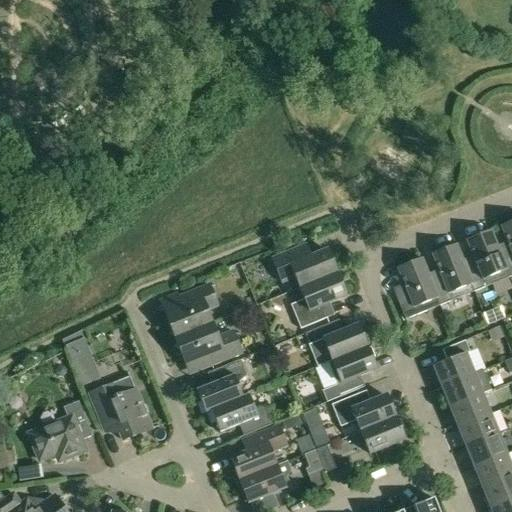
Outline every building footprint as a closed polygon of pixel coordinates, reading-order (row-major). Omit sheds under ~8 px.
[(508,278),(511,276),(511,222),(501,227),(507,243),(496,247),(508,278)] [(473,256),(462,261),(461,261),(474,292),(508,278),(496,247),(490,231),(466,241),(473,256)] [(438,270),(427,275),(439,306),(474,292),(461,261),(462,261),(455,245),(432,255),(438,270)] [(295,278),(299,289),(336,274),(327,251),(303,261),(298,249),(272,259),(281,283),(295,278)] [(405,320),(439,306),(427,275),(421,259),(397,269),(405,288),(394,293),(405,320)] [(322,307),(346,297),(336,274),(299,289),(304,300),(290,306),(300,330),(327,319),(322,307)] [(166,316),(175,339),(212,324),(206,311),(218,306),(209,286),(178,298),(182,309),(166,316)] [(327,351),(331,362),(332,362),(366,348),(357,326),(336,335),(331,323),(305,334),(309,346),(318,342),(323,353),(327,351)] [(206,368),(241,353),(240,350),(246,339),(234,336),(233,333),(218,339),(212,324),(175,339),(184,362),(201,355),(206,368)] [(487,332),(492,343),(503,338),(499,327),(487,332)] [(433,367),(441,388),(474,375),(465,354),(470,353),(465,341),(442,351),(446,362),(433,367)] [(322,392),(326,403),(357,391),(352,380),(375,370),(366,348),(332,362),(331,362),(328,363),(337,385),(322,392)] [(73,367),(81,388),(100,380),(92,359),(73,367)] [(205,414),(211,412),(210,411),(243,398),(237,384),(246,376),(240,361),(211,372),(215,383),(196,391),(205,414)] [(56,374),(58,377),(61,377),(64,375),(65,370),(62,368),(59,368),(56,370),(56,374)] [(441,388),(449,408),(482,395),(474,375),(441,388)] [(123,441),(151,430),(130,379),(90,395),(105,432),(117,427),(123,441)] [(272,425),(266,410),(254,410),(248,395),(243,398),(210,411),(211,412),(219,434),(239,426),(243,437),(272,425)] [(356,421),(360,433),(395,418),(386,396),(362,406),(358,395),(331,406),(340,428),(356,421)] [(449,408),(457,428),(490,415),(482,395),(449,408)] [(81,441),(92,437),(78,402),(63,408),(68,420),(40,431),(42,436),(31,441),(39,461),(56,454),(59,462),(85,451),(81,441)] [(457,428),(465,448),(498,435),(490,415),(457,428)] [(293,428),(303,424),(300,416),(290,420),(293,428)] [(390,446),(404,441),(395,418),(360,433),(369,455),(379,451),(380,454),(392,450),(390,446)] [(230,459),(239,482),(276,467),(270,453),(282,448),(279,440),(282,439),(278,427),(242,442),(246,453),(230,459)] [(465,448),(473,468),(506,455),(498,435),(465,448)] [(326,446),(315,451),(323,469),(324,473),(335,469),(326,446)] [(304,455),(311,474),(323,469),(315,451),(304,455)] [(473,468),(481,488),(511,475),(511,469),(506,455),(473,468)] [(285,489),(290,487),(287,478),(290,473),(286,463),(276,467),(239,482),(248,504),(285,489)] [(19,482),(43,478),(41,465),(17,469),(19,482)] [(511,475),(481,488),(490,508),(511,498),(511,475)] [(71,511),(72,511),(64,510),(54,496),(34,510),(27,500),(19,505),(10,493),(0,500),(0,511),(71,511)] [(511,511),(511,498),(490,508),(491,511),(511,511)] [(438,511),(434,499),(402,511),(438,511)]
